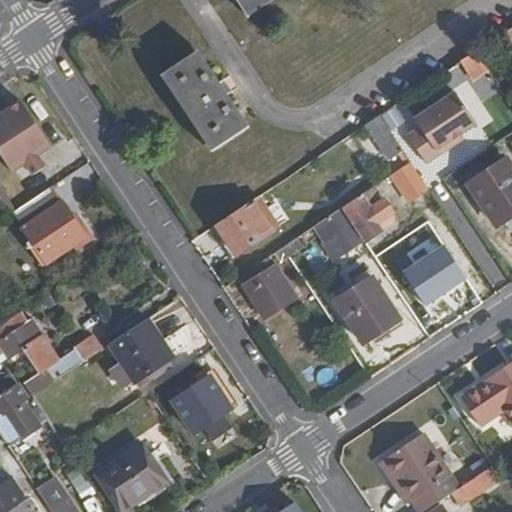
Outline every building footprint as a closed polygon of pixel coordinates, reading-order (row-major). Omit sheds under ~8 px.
[(237,0),(249,18),(275,0),(237,0)] [(511,46),(511,22),(501,29),(511,46)] [(250,128),(199,50),(160,75),(209,153),(250,128)] [(452,87),(411,114),(419,125),(404,135),(423,163),(478,126),(452,87)] [(54,147),(23,100),(0,115),(0,149),(14,172),(28,163),(35,175),(47,167),(40,155),(54,147)] [(391,130),(402,126),(395,108),(364,119),(379,161),(400,154),(391,130)] [(511,219),(511,162),(510,160),(472,184),(500,227),(511,219)] [(429,190),(418,173),(401,185),(412,202),(429,190)] [(89,238),(56,185),(17,210),(50,263),(89,238)] [(379,223),(396,213),(385,199),(370,210),(362,197),(348,206),(371,239),(383,230),(379,223)] [(238,255),(277,231),(256,199),(218,224),(238,255)] [(364,243),(342,210),(315,228),(325,244),(337,236),(347,254),(364,243)] [(295,291),(272,256),(247,273),(253,282),(246,287),(267,318),(282,309),(278,302),(295,291)] [(365,348),(402,323),(374,280),(336,305),(365,348)] [(171,361),(161,347),(167,343),(151,319),(106,348),(132,386),(171,361)] [(33,397),(83,364),(72,346),(57,356),(44,337),(36,342),(31,335),(28,338),(21,328),(1,342),(12,359),(25,350),(41,374),(24,384),(33,397)] [(511,365),(464,396),(483,427),(506,413),(511,422),(511,365)] [(233,409),(212,377),(174,403),(195,434),(233,409)] [(40,430),(22,403),(29,399),(18,384),(13,387),(7,378),(0,383),(0,433),(11,449),(40,430)] [(462,490),(426,434),(383,464),(395,482),(402,478),(417,502),(423,511),(429,511),(449,499),(462,490)] [(126,511),(167,483),(143,448),(100,478),(123,511),(126,511)] [(469,504),(491,490),(482,476),(462,490),(449,499),(456,509),(467,501),(469,504)] [(39,511),(17,478),(0,488),(0,511),(39,511)] [(77,511),(56,479),(39,491),(52,511),(77,511)] [(282,511),(301,511),(296,503),(282,511)]
